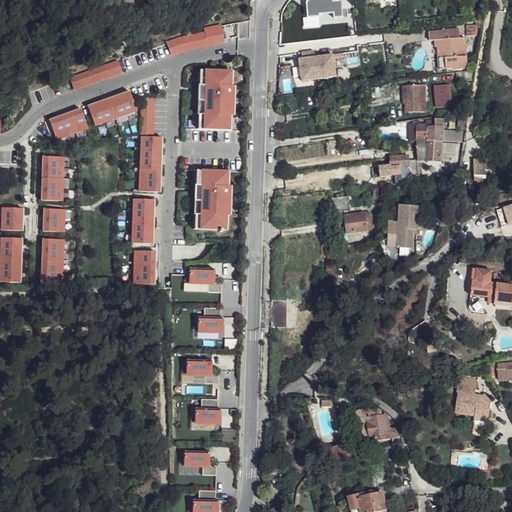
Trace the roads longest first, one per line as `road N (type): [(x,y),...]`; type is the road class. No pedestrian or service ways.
road 1 (residential): [(272,0),(261,15),(251,430)]
road 2 (track): [(0,292),(121,293),(151,308),(159,330),(167,511)]
road 3 (residential): [(251,430),(294,387),(342,386),(397,419),(419,486),(511,489)]
road 4 (unknown): [(260,43),(420,34)]
road 5 (unknown): [(491,0),(470,149)]
